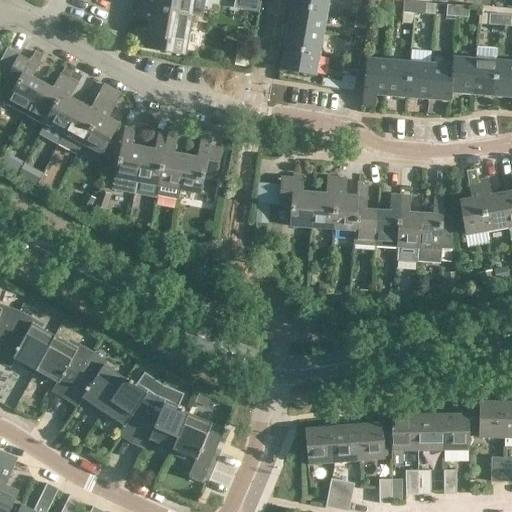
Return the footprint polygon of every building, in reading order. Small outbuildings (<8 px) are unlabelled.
[(138,0),(138,6),(192,15),(194,0),(138,0)] [(261,0),(252,0),(251,11),(259,12),(261,0)] [(292,0),(292,5),(327,12),(328,0),(292,0)] [(414,3),(404,2),(403,12),(413,13),(414,3)] [(425,3),(414,3),(413,13),(424,14),(425,3)] [(327,12),(292,5),(288,27),(323,33),(327,12)] [(457,6),(447,5),(446,16),(457,16),(457,6)] [(192,15),(138,6),(136,19),(150,21),(145,49),(185,56),(187,44),(192,15)] [(457,6),(457,16),(467,17),(468,7),(457,6)] [(368,9),(358,7),(356,17),(367,19),(368,9)] [(500,15),(489,14),(489,25),(499,25),(500,15)] [(511,16),(500,15),(499,25),(510,26),(511,16)] [(366,19),(356,17),(354,28),(364,29),(366,19)] [(288,27),(284,48),(319,54),(323,33),(288,27)] [(253,43),(254,32),(243,30),(243,37),(246,42),(253,43)] [(319,54),(284,48),(280,70),(315,76),(319,54)] [(0,60),(0,66),(9,71),(0,88),(0,101),(5,104),(6,103),(26,113),(42,83),(32,78),(39,63),(34,60),(31,59),(30,58),(28,61),(6,49),(0,60)] [(350,49),(348,59),(359,61),(360,51),(350,49)] [(35,51),(31,59),(34,60),(39,63),(43,55),(35,51)] [(475,59),(453,57),(452,66),(453,66),(451,93),(472,94),(475,59)] [(359,61),(348,59),(346,70),(357,71),(359,61)] [(389,60),(366,59),(362,108),(374,109),(376,95),(386,96),(389,60)] [(472,94),(494,96),(497,61),(475,59),(472,94)] [(410,62),(389,60),(386,96),(407,98),(410,62)] [(511,97),(511,61),(497,61),(494,96),(511,97)] [(429,99),(432,64),(410,62),(407,98),(429,99)] [(453,66),(452,66),(432,64),(429,99),(451,101),(451,93),(453,66)] [(69,77),(69,79),(45,123),(64,133),(80,103),(70,98),(81,76),(73,71),(69,77)] [(60,74),(52,89),(42,83),(26,113),(45,123),(69,79),(60,74)] [(321,86),(354,91),(356,77),(343,75),(341,82),(322,78),(321,86)] [(77,154),(83,144),(112,89),(103,84),(90,109),(80,103),(64,133),(58,144),(77,154)] [(108,118),(121,94),(112,89),(83,144),(103,154),(119,124),(108,118)] [(167,136),(157,195),(178,199),(179,189),(185,156),(174,154),(179,126),(169,124),(166,135),(167,136)] [(135,129),(124,128),(112,190),(134,194),(143,148),(132,146),(135,129)] [(143,148),(134,194),(156,198),(157,195),(167,136),(166,135),(157,134),(154,150),(143,148)] [(185,156),(179,189),(201,193),(205,173),(217,175),(222,149),(210,147),(210,144),(200,142),(197,158),(185,156)] [(16,178),(22,180),(29,166),(24,163),(16,178)] [(42,171),(35,166),(31,174),(38,178),(42,171)] [(487,231),(478,181),(476,169),(466,171),(471,199),(459,201),(465,235),(487,231)] [(508,227),(511,226),(511,174),(511,175),(511,182),(511,191),(502,193),(508,227)] [(46,177),(43,175),(38,184),(42,186),(46,177)] [(293,179),(281,178),(279,204),(291,205),(289,226),(312,227),(314,193),(302,193),(303,176),(293,175),(293,179)] [(314,193),(312,227),(333,229),(337,178),(327,178),(325,194),(314,193)] [(347,179),(337,178),(333,229),(354,230),(357,196),(345,196),(347,179)] [(491,195),(488,179),(478,181),(487,231),(508,227),(502,193),(491,195)] [(357,196),(354,230),(353,244),(375,245),(378,211),(366,210),(368,183),(358,182),(357,193),(357,196)] [(100,190),(95,206),(105,210),(111,194),(100,190)] [(86,194),(79,207),(89,212),(96,199),(86,194)] [(375,245),(397,247),(400,196),(390,195),(389,212),(378,211),(375,245)] [(409,213),(410,197),(400,196),(397,247),(418,248),(421,214),(409,213)] [(421,214),(418,248),(417,262),(440,263),(441,250),(452,250),(450,219),(443,219),(444,199),(433,198),(432,215),(421,214)] [(150,231),(140,230),(139,239),(149,240),(150,231)] [(154,249),(167,251),(168,243),(156,242),(154,249)] [(507,266),(493,269),(496,280),(509,278),(507,266)] [(493,283),(491,271),(479,273),(482,284),(493,283)] [(440,296),(458,296),(457,273),(439,273),(440,296)] [(329,284),(319,283),(318,297),(328,298),(329,284)] [(370,291),(353,290),(352,304),(370,305),(370,291)] [(340,295),(329,294),(328,305),(339,305),(340,295)] [(0,308),(0,337),(7,340),(19,315),(0,308)] [(57,336),(19,315),(7,340),(21,347),(14,358),(26,365),(24,369),(35,375),(57,336)] [(92,356),(57,336),(35,375),(47,381),(49,378),(60,383),(66,372),(77,378),(92,356)] [(102,416),(104,412),(127,379),(92,356),(77,378),(90,387),(82,398),(93,404),(90,408),(102,416)] [(130,381),(127,379),(104,412),(125,426),(132,416),(143,424),(163,385),(144,373),(135,386),(132,384),(134,382),(131,380),(130,381)] [(150,440),(174,450),(189,413),(185,412),(186,410),(183,409),(182,411),(177,409),(184,394),(163,385),(143,424),(154,428),(150,440)] [(505,403),(478,402),(478,438),(504,438),(505,403)] [(189,413),(174,450),(172,454),(185,459),(186,455),(197,459),(189,477),(202,483),(225,428),(189,413)] [(469,414),(443,415),(443,450),(470,450),(469,414)] [(391,451),(418,451),(417,415),(391,416),(391,451)] [(443,450),(443,415),(417,415),(418,451),(443,450)] [(385,459),(382,423),(356,425),(359,461),(385,459)] [(334,463),(359,461),(356,425),(331,427),(334,463)] [(334,463),(331,427),(305,430),(308,465),(334,463)] [(0,511),(10,511),(19,491),(4,485),(7,479),(9,479),(18,458),(6,453),(0,467),(0,511)] [(511,457),(504,458),(503,482),(511,482),(511,457)] [(490,482),(503,482),(504,458),(491,458),(490,482)] [(430,471),(418,472),(418,495),(431,495),(430,471)] [(457,494),(456,471),(443,471),(444,495),(457,494)] [(418,472),(405,472),(405,495),(418,495),(418,472)] [(329,494),(352,499),(355,485),(331,480),(329,494)] [(392,496),(392,480),(379,480),(379,504),(392,504),(392,496)] [(47,511),(59,489),(48,483),(34,511),(22,505),(18,511),(47,511)] [(329,494),(326,508),(345,511),(349,511),(352,499),(329,494)] [(71,495),(68,500),(61,511),(75,511),(82,500),(71,495)]
